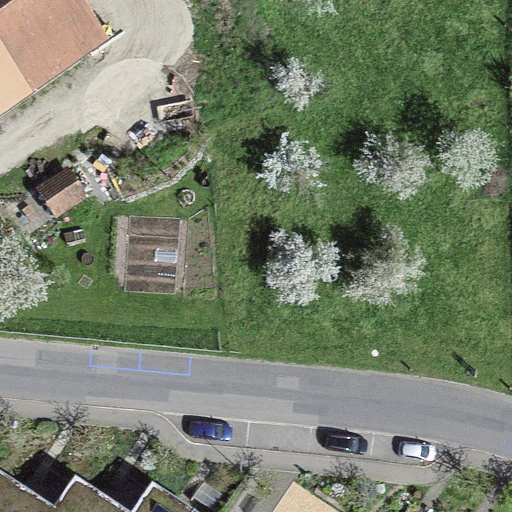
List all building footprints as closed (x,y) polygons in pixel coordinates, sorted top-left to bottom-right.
[(0,0),(0,104),(100,36),(75,0),(0,0)] [(67,169),(41,185),(56,210),(82,195),(67,169)] [(0,511),(44,511),(1,483),(0,483),(0,511)] [(114,511),(79,488),(62,511),(114,511)] [(182,511),(155,493),(142,511),(182,511)]
